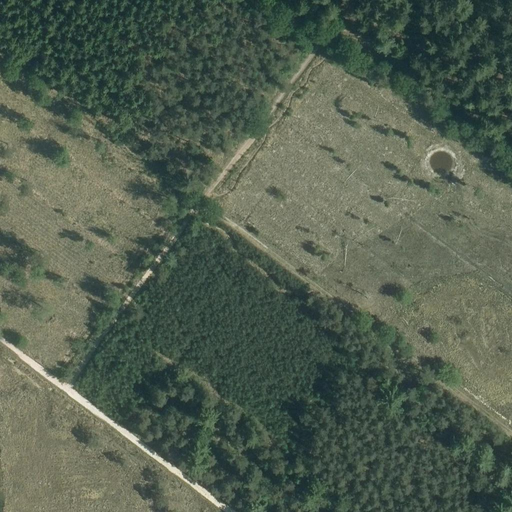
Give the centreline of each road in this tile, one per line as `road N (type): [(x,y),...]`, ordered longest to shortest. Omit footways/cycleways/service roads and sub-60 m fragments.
road 1 (track): [(65,389),(320,41)]
road 2 (track): [(511,433),(198,203)]
road 3 (track): [(0,340),(229,511)]
road 4 (track): [(329,30),(352,31),(511,145)]
